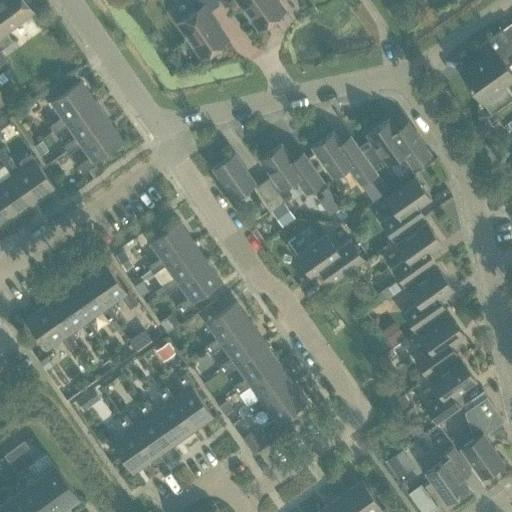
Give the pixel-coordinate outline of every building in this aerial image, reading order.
[(0,0),(0,61),(5,58),(0,50),(0,49),(13,40),(6,32),(34,11),(24,0),(0,0)] [(190,0),(197,9),(178,22),(202,56),(227,39),(208,11),(219,4),(216,0),(190,0)] [(238,0),(259,28),(284,10),(276,0),(238,0)] [(247,42),(255,35),(245,22),(237,29),(247,42)] [(487,56),(463,73),(481,99),(511,77),(511,73),(506,65),(511,60),(511,41),(504,30),(503,28),(479,44),(487,56)] [(64,120),(94,99),(81,80),(51,101),(62,117),(50,125),(55,133),(67,124),(64,120)] [(108,119),(94,99),(64,120),(67,124),(76,137),(64,145),(69,152),(81,144),(78,140),(108,119)] [(389,118),(367,133),(388,163),(402,153),(412,167),(431,153),(416,131),(408,119),(396,128),(389,118)] [(94,161),(123,140),(108,119),(78,140),(81,144),(90,156),(78,165),(83,172),(88,168),(96,163),(94,161)] [(348,152),(333,131),(312,146),(332,175),(347,165),(360,183),(362,182),(374,199),(389,188),(377,171),(358,145),(348,152)] [(41,139),(35,144),(41,154),(48,149),(41,139)] [(324,179),(308,156),(296,164),(282,143),(260,158),(281,187),(295,177),(305,192),(324,179)] [(3,146),(0,147),(0,157),(4,163),(12,174),(15,171),(36,202),(56,188),(31,152),(18,161),(22,167),(19,169),(3,146)] [(234,152),(213,167),(234,197),(255,181),(234,152)] [(12,174),(4,163),(0,165),(0,192),(16,216),(36,202),(15,171),(12,174)] [(96,163),(88,168),(94,176),(101,171),(96,163)] [(395,210),(380,221),(393,239),(416,223),(426,216),(418,206),(430,197),(415,175),(385,196),(395,210)] [(268,177),(256,186),(271,209),(284,200),(268,177)] [(325,194),(319,198),(329,213),(341,205),(327,185),(321,189),(325,194)] [(0,192),(0,227),(16,216),(0,192)] [(284,201),(272,209),(283,224),(294,216),(284,201)] [(193,239),(179,220),(149,241),(160,257),(148,265),(153,273),(166,264),(163,260),(193,239)] [(404,285),(438,262),(430,251),(442,243),(426,221),(397,242),(406,255),(392,266),(404,285)] [(297,254),(312,276),(320,271),(330,285),(365,259),(350,239),(337,249),(326,234),(297,254)] [(163,260),(166,264),(174,277),(162,285),(167,293),(180,284),(177,280),(207,259),(193,239),(163,260)] [(125,252),(118,256),(125,266),(131,262),(125,252)] [(177,280),(180,284),(188,297),(176,305),(181,313),(194,304),(193,301),(222,281),(207,259),(177,280)] [(126,291),(105,262),(84,277),(105,307),(109,304),(121,296),(130,308),(138,303),(128,289),(126,291)] [(439,314),(448,309),(440,297),(453,288),(438,267),(408,287),(418,301),(403,312),(416,331),(439,314)] [(105,307),(84,277),(64,291),(85,321),(89,318),(101,310),(110,322),(117,317),(109,304),(105,307)] [(142,279),(134,284),(140,294),(149,289),(142,279)] [(395,281),(389,286),(393,292),(400,288),(395,281)] [(389,286),(378,293),(383,300),(393,292),(389,286)] [(85,321),(64,291),(44,305),(65,335),(69,332),(82,324),(90,336),(98,331),(89,318),(85,321)] [(220,341),(250,320),(236,300),(206,321),(217,337),(205,346),(210,353),(222,345),(220,341)] [(65,335),(44,305),(25,319),(46,349),(62,338),(70,350),(78,345),(69,332),(65,335)] [(171,312),(160,319),(167,329),(178,322),(171,312)] [(450,360),(459,353),(451,343),(464,334),(449,312),(420,333),(430,347),(415,358),(427,376),(450,360)] [(234,361),(264,340),(250,320),(220,341),(222,345),(231,357),(219,366),(224,373),(236,365),(234,361)] [(390,324),(382,330),(392,345),(400,338),(390,324)] [(145,330),(138,335),(145,345),(152,339),(145,330)] [(248,381),(278,360),(264,340),(234,361),(236,365),(245,377),(233,386),(238,393),(250,385),(248,381)] [(168,342),(157,350),(164,360),(175,353),(168,342)] [(46,355),(40,360),(45,368),(52,363),(46,355)] [(134,378),(142,373),(132,357),(124,362),(134,378)] [(424,404),(434,417),(438,422),(461,406),(453,395),(475,379),(460,358),(431,379),(441,393),(424,404)] [(248,381),(250,385),(259,397),(247,406),(250,410),(252,413),(264,405),(262,401),(292,380),(278,360),(248,381)] [(213,415),(193,386),(195,384),(186,371),(178,377),(187,389),(174,398),(171,400),(192,430),(213,415)] [(262,401),(264,405),(273,417),(261,426),(266,433),(279,424),(278,422),(307,401),(292,380),(262,401)] [(171,400),(174,398),(166,386),(158,391),(167,403),(154,412),(151,414),(172,444),(192,430),(171,400)] [(474,405),(466,410),(475,437),(482,431),(484,434),(491,429),(504,420),(502,417),(487,395),(474,405)] [(83,396),(75,401),(82,409),(89,404),(83,396)] [(151,414),(154,412),(146,400),(139,405),(147,417),(135,426),(131,428),(152,458),(172,444),(151,414)] [(227,400),(220,405),(225,413),(232,408),(227,400)] [(247,406),(239,412),(242,416),(250,410),(247,406)] [(131,428),(135,426),(126,414),(119,419),(127,431),(111,442),(132,472),(152,458),(131,428)] [(257,429),(244,438),(254,452),(267,443),(257,429)] [(475,437),(461,447),(481,476),(503,461),(484,434),(482,431),(475,437)] [(24,439),(14,447),(19,453),(29,446),(24,439)] [(446,457),(425,472),(446,501),(468,486),(461,476),(471,469),(454,444),(443,452),(446,457)] [(14,447),(4,454),(9,460),(19,453),(14,447)] [(402,449),(387,459),(394,470),(409,460),(402,449)] [(37,477),(59,508),(77,495),(55,464),(37,477)] [(19,490),(35,511),(53,511),(59,508),(37,477),(19,490)] [(388,511),(385,507),(382,509),(362,480),(341,495),(353,511),(388,511)] [(408,491),(423,511),(427,511),(437,505),(420,482),(408,491)] [(2,503),(8,511),(35,511),(19,490),(2,503)] [(353,511),(341,495),(321,509),(322,511),(353,511)] [(0,503),(0,511),(8,511),(2,503),(0,503)]
